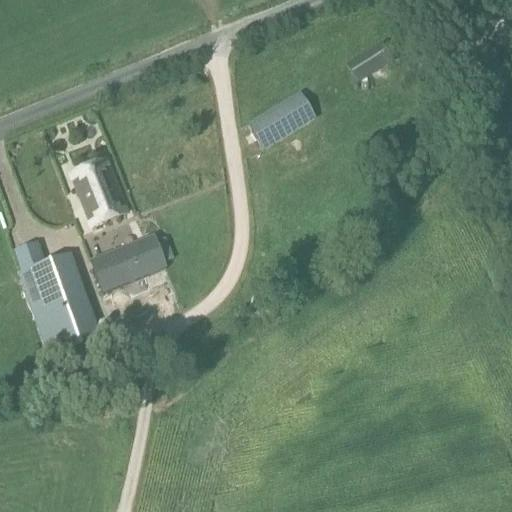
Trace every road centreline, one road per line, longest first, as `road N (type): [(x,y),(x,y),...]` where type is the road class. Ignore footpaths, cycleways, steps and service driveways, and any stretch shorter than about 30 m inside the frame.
road 1 (unclassified): [(120,511),(162,346),(226,285),(240,250),(217,37)]
road 2 (unclassified): [(0,126),(217,37)]
